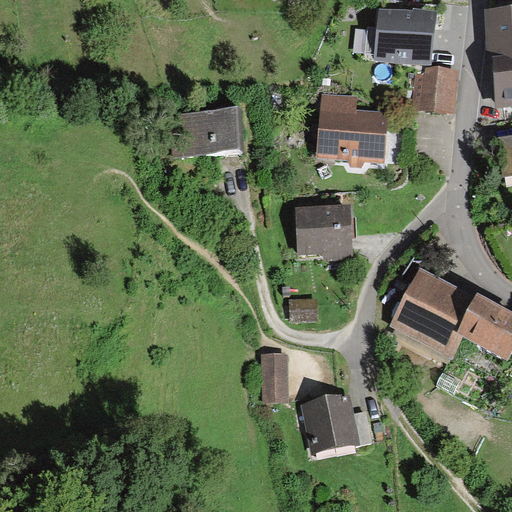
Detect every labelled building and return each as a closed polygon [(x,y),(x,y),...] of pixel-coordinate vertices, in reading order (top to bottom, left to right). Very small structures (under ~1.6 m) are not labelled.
[(413,15),(381,11),(379,30),(370,29),(367,55),(375,56),(374,63),(430,70),(437,15),(414,12),(413,15)] [(511,12),(484,13),(486,62),(493,62),(495,86),(496,112),(511,109),(511,12)] [(456,115),(460,72),(427,70),(427,75),(417,74),(415,111),(427,112),(427,115),(447,116),(448,114),(456,115)] [(384,166),(388,116),(358,114),(359,97),(323,95),(318,162),(348,164),(351,170),(362,170),(365,165),(384,166)] [(241,156),(238,112),(218,113),(179,115),(181,136),(170,137),(171,161),(241,156)] [(511,138),(500,141),(505,177),(511,175),(511,138)] [(318,210),(296,211),(299,259),(323,257),(324,263),(353,262),(350,208),(318,210)] [(419,272),(392,327),(455,359),(463,344),(509,366),(511,359),(511,319),(496,311),(419,272)] [(286,357),(262,358),(263,407),(287,406),(286,357)] [(354,417),(351,399),(302,409),(311,457),(359,447),(359,445),(372,443),(366,415),(354,417)]
